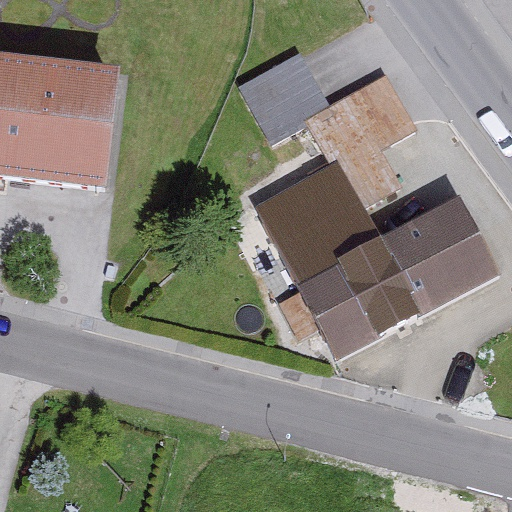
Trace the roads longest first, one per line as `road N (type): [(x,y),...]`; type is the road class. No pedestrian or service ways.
road 1 (tertiary): [(0,349),(511,473)]
road 2 (tertiary): [(403,0),(511,146)]
